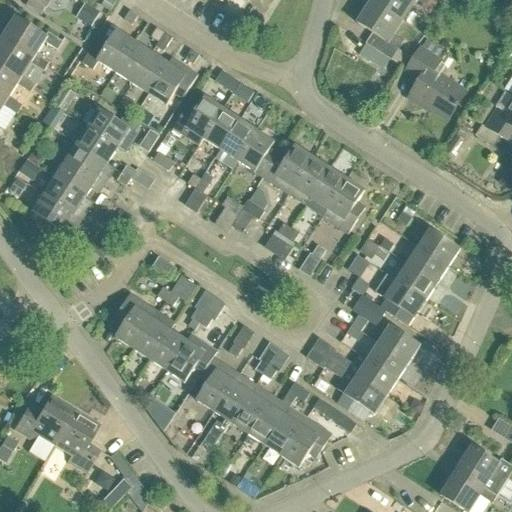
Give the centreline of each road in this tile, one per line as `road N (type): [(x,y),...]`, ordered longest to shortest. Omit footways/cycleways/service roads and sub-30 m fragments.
road 1 (residential): [(294,503),(422,442),(511,233)]
road 2 (residential): [(145,235),(162,207),(325,302),(298,346),(244,315),(235,301)]
road 3 (residential): [(511,233),(307,104),(299,78),(322,0)]
road 4 (residential): [(64,328),(200,511)]
road 5 (residential): [(64,328),(117,278),(145,235)]
